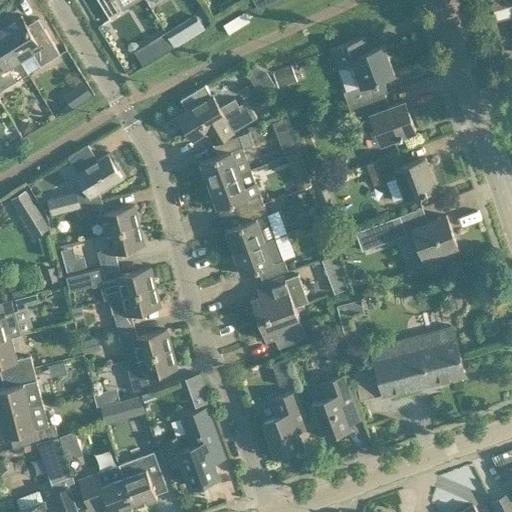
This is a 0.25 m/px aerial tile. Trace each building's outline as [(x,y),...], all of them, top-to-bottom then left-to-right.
[(116,0),(99,0),(111,18),(123,11),(116,0)] [(511,0),(491,0),(497,20),(511,16),(511,0)] [(245,10),(224,22),(229,32),(250,19),(245,10)] [(11,18),(0,24),(0,25),(20,59),(32,51),(41,65),(61,53),(45,28),(34,35),(22,15),(12,21),(11,18)] [(181,22),(166,31),(175,46),(190,37),(181,22)] [(0,90),(17,80),(8,66),(20,59),(0,25),(0,90)] [(158,31),(145,39),(156,57),(171,48),(175,46),(166,31),(160,35),(158,31)] [(331,48),(338,67),(346,90),(361,85),(372,81),(376,80),(395,73),(384,43),(369,49),(364,36),(331,48)] [(298,80),(293,64),(274,71),(279,87),(298,80)] [(83,80),(73,87),(82,99),(92,92),(83,80)] [(205,84),(181,98),(188,109),(179,115),(193,139),(208,129),(216,141),(257,116),(247,99),(240,104),(235,97),(220,107),(213,94),(212,95),(205,84)] [(382,142),(397,137),(416,130),(405,100),(390,105),(385,92),(366,99),(349,105),(356,124),(373,118),(382,142)] [(340,110),(328,115),(333,127),(345,123),(340,110)] [(288,116),(272,122),(278,138),(293,132),(288,116)] [(21,124),(25,132),(34,127),(30,119),(21,124)] [(249,130),(239,134),(243,146),(254,142),(249,130)] [(210,183),(250,169),(242,147),(243,146),(239,134),(232,137),(213,144),(217,155),(202,161),(210,183)] [(297,149),(286,153),(290,165),(302,161),(297,149)] [(380,158),(378,159),(367,163),(375,184),(387,179),(394,201),(406,197),(407,197),(415,194),(418,193),(437,186),(426,156),(404,164),(399,151),(380,158)] [(49,198),(53,213),(100,201),(99,190),(123,176),(109,153),(78,172),(86,185),(77,191),(49,198)] [(237,211),(264,202),(260,190),(258,191),(250,169),(210,183),(218,206),(233,201),(237,211)] [(314,184),(318,195),(333,190),(330,179),(314,184)] [(26,189),(12,197),(22,213),(35,205),(26,189)] [(226,229),(235,251),(265,240),(265,241),(276,237),(267,214),(268,213),(266,207),(279,202),(278,197),(264,202),(237,211),(242,223),(226,229)] [(103,221),(106,232),(140,224),(136,204),(105,212),(102,201),(86,205),(90,221),(103,221)] [(356,231),(363,249),(407,233),(400,214),(356,231)] [(424,257),(437,252),(439,252),(458,245),(447,215),(428,221),(426,222),(413,227),(424,257)] [(325,218),(315,222),(320,237),(330,233),(325,218)] [(115,251),(146,243),(140,224),(106,232),(109,244),(98,250),(102,266),(118,262),(115,251)] [(33,230),(22,234),(29,252),(40,247),(33,230)] [(235,253),(231,254),(235,265),(239,264),(243,274),(258,268),(262,279),(281,272),(289,269),(287,265),(284,258),(280,248),(276,237),(265,241),(265,240),(235,251),(235,253)] [(81,246),(67,253),(77,273),(91,266),(81,246)] [(118,262),(102,266),(106,283),(119,283),(122,295),(156,285),(152,266),(121,274),(118,262)] [(54,266),(44,269),(47,282),(57,279),(54,266)] [(343,271),(330,276),(336,293),(349,288),(343,271)] [(284,275),(276,279),(257,285),(261,295),(252,299),(259,319),(296,305),(296,306),(308,301),(298,274),(286,278),(284,275)] [(114,312),(118,329),(134,324),(131,313),(162,305),(156,285),(122,295),(125,306),(114,312)] [(26,287),(13,291),(14,298),(28,294),(26,287)] [(0,338),(12,335),(20,333),(14,310),(19,309),(31,306),(30,302),(40,299),(38,291),(28,294),(14,298),(4,300),(2,301),(0,301),(0,338)] [(362,299),(338,305),(345,330),(356,327),(354,316),(365,313),(362,299)] [(296,305),(259,319),(267,339),(275,336),(279,346),(298,339),(307,336),(296,306),(296,305)] [(82,306),(73,308),(76,319),(84,317),(82,306)] [(511,326),(509,314),(487,318),(491,340),(511,335),(511,326)] [(134,324),(118,329),(122,345),(135,345),(138,357),(172,347),(168,328),(137,336),(134,324)] [(88,325),(79,327),(82,337),(91,334),(88,325)] [(372,347),(378,372),(384,395),(466,374),(453,325),(372,347)] [(0,369),(2,375),(34,367),(31,355),(18,358),(12,335),(0,338),(0,369)] [(97,336),(82,340),(85,352),(100,349),(97,336)] [(130,375),(134,390),(150,386),(148,375),(178,367),(172,347),(138,357),(141,368),(130,375)] [(286,358),(273,362),(276,371),(289,366),(286,358)] [(35,370),(34,367),(2,375),(5,387),(0,388),(0,412),(0,413),(43,402),(36,376),(49,373),(48,367),(35,370)] [(200,374),(185,379),(195,407),(210,401),(200,374)] [(327,397),(312,402),(324,436),(351,426),(349,422),(360,418),(347,374),(322,383),(327,397)] [(106,390),(94,393),(97,405),(109,402),(106,390)] [(276,454),(303,444),(297,428),(308,424),(306,417),(296,390),(272,399),(278,415),(264,420),(276,454)] [(140,395),(117,401),(121,418),(145,412),(140,395)] [(20,446),(38,441),(37,440),(58,435),(55,423),(49,424),(43,402),(0,413),(6,437),(17,433),(20,446)] [(173,436),(161,440),(171,467),(182,462),(184,466),(191,485),(219,475),(213,460),(225,456),(221,445),(206,407),(188,414),(182,416),(192,444),(177,449),(173,436)] [(64,445),(79,439),(75,429),(60,435),(64,445)] [(58,435),(37,440),(38,441),(40,447),(53,483),(74,475),(59,436),(58,435)] [(125,476),(135,505),(158,497),(152,481),(163,477),(156,458),(156,455),(154,451),(142,455),(120,464),(124,476),(125,476)] [(90,510),(109,503),(112,511),(116,511),(135,505),(125,476),(124,476),(120,464),(79,479),(90,510)] [(20,509),(12,511),(78,511),(70,488),(69,486),(55,491),(54,491),(56,497),(45,502),(45,500),(40,489),(18,497),(21,509),(20,509)] [(511,511),(511,489),(507,493),(493,501),(499,511),(511,511)]
